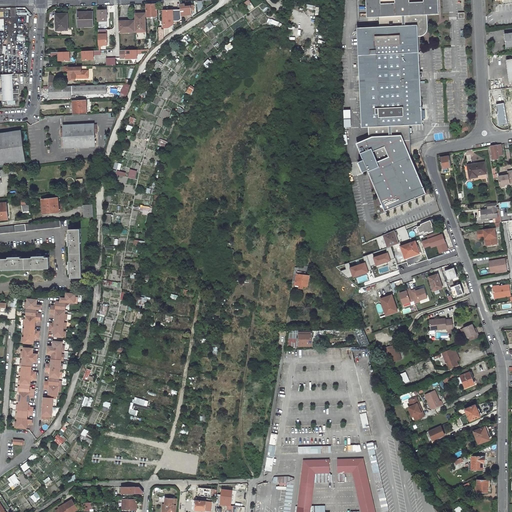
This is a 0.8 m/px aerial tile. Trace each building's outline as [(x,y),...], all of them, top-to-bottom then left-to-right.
[(254,8),(248,0),(245,2),(250,10),(254,8)] [(379,17),(379,27),(357,28),(363,128),(370,128),(372,127),(377,142),(360,149),(365,161),(360,163),(365,173),(370,171),(385,210),(426,193),(413,156),(412,156),(408,146),(412,145),(411,125),(423,124),(418,34),(422,34),(425,30),(425,25),(425,15),(438,14),(437,0),(365,0),(366,6),(370,6),(370,17),(379,17)] [(155,23),(158,23),(158,19),(157,4),(147,4),(147,16),(156,16),(156,19),(155,19),(155,23)] [(185,6),(185,4),(180,4),(181,10),(182,16),(192,14),(192,10),(191,6),(185,6)] [(107,24),(107,10),(98,10),(98,25),(107,24)] [(163,10),(163,18),(173,18),(173,10),(163,10)] [(173,18),(173,21),(179,21),(182,19),(182,16),(181,10),(173,10),(173,18)] [(78,12),(78,27),(84,26),(84,25),(93,24),(93,12),(78,12)] [(146,31),(146,13),(135,13),(135,20),(136,32),(146,31)] [(68,30),(67,14),(56,14),(57,30),(68,30)] [(173,21),(173,18),(163,18),(163,28),(168,28),(173,25),(173,21)] [(136,32),(135,20),(119,21),(119,32),(136,32)] [(107,34),(99,34),(99,45),(108,45),(107,34)] [(184,44),(191,37),(188,34),(184,37),(185,39),(182,42),(184,44)] [(459,47),(464,122),(470,121),(465,46),(459,47)] [(138,58),(137,49),(126,50),(126,55),(126,58),(126,59),(138,58)] [(70,60),(70,51),(59,52),(59,56),(59,61),(70,60)] [(94,51),(82,51),(82,60),(94,59),(94,51)] [(70,67),(70,66),(65,66),(65,71),(69,71),(69,73),(73,73),(73,78),(88,78),(88,71),(82,71),(82,67),(70,67)] [(9,74),(0,74),(0,79),(2,79),(3,89),(0,89),(0,94),(3,94),(3,101),(14,100),(13,94),(19,93),(19,89),(13,89),(13,79),(19,78),(18,74),(9,74)] [(57,86),(58,76),(49,75),(48,87),(49,87),(57,86)] [(150,84),(152,82),(146,79),(145,82),(143,86),(147,88),(149,84),(150,84)] [(455,122),(453,81),(446,82),(449,123),(455,122)] [(436,82),(439,123),(445,123),(443,82),(436,82)] [(191,95),(195,88),(190,84),(185,91),(191,95)] [(107,93),(107,85),(57,86),(49,87),(49,98),(72,97),(72,94),(107,93)] [(511,87),(501,88),(504,103),(508,123),(508,125),(511,123),(511,105),(510,97),(511,96),(511,87)] [(149,94),(143,91),(141,96),(146,99),(149,94)] [(151,95),(149,94),(146,99),(141,96),(140,98),(146,102),(151,95)] [(87,113),(86,99),(75,100),(75,110),(75,114),(87,113)] [(499,124),(508,123),(504,103),(497,105),(499,116),(497,116),(499,124)] [(95,126),(94,123),(63,125),(63,130),(63,135),(64,148),(96,146),(95,131),(95,126)] [(372,127),(370,128),(370,139),(358,144),(360,149),(377,142),(372,127)] [(21,130),(0,133),(0,164),(26,161),(21,130)] [(492,157),(492,160),(499,158),(499,156),(503,155),(501,144),(491,146),(493,156),(492,157)] [(440,158),(442,169),(448,168),(448,167),(452,166),(450,156),(440,158)] [(468,165),(470,178),(477,177),(477,175),(486,173),(484,162),(468,165)] [(1,177),(12,175),(11,174),(11,168),(0,170),(1,177)] [(128,177),(136,178),(138,170),(130,169),(128,177)] [(505,185),(510,184),(510,183),(511,182),(511,171),(508,172),(508,173),(509,175),(503,176),(499,176),(500,185),(505,185)] [(117,176),(115,175),(111,174),(108,182),(113,182),(116,182),(117,176)] [(59,211),(58,197),(42,199),(43,205),(45,205),(46,212),(59,211)] [(8,218),(7,203),(0,203),(0,216),(2,217),(3,219),(8,218)] [(488,209),(481,209),(481,217),(481,218),(500,215),(499,210),(498,207),(496,207),(496,203),(487,204),(488,209)] [(84,217),(94,217),(93,204),(84,205),(84,217)] [(143,205),(141,213),(150,215),(152,207),(143,205)] [(435,223),(434,218),(421,223),(421,225),(417,226),(420,233),(424,231),(424,233),(428,231),(428,233),(434,230),(432,225),(435,223)] [(26,231),(61,227),(60,220),(0,226),(0,233),(16,232),(15,230),(26,228),(26,231)] [(498,227),(480,230),(481,237),(488,236),(488,238),(491,238),(491,241),(499,240),(498,227)] [(83,277),(81,228),(70,229),(70,233),(68,233),(68,237),(66,237),(67,241),(69,241),(69,246),(70,246),(71,261),(69,261),(69,265),(67,265),(68,269),(70,269),(70,274),(71,274),(71,277),(83,277)] [(396,232),(384,236),(388,248),(400,244),(397,235),(396,232)] [(439,252),(449,249),(443,233),(423,240),(426,248),(437,244),(439,252)] [(419,253),(415,241),(402,246),(406,258),(419,253)] [(117,249),(115,249),(115,246),(105,246),(104,254),(117,254),(117,249)] [(0,269),(50,268),(50,257),(46,257),(45,255),(41,255),(41,253),(37,253),(37,256),(33,256),(33,257),(21,258),(21,256),(17,256),(17,254),(12,254),(13,256),(8,257),(8,258),(0,258),(0,269)] [(505,259),(489,261),(491,272),(495,272),(502,271),(503,272),(507,271),(505,259)] [(444,271),(449,284),(453,282),(452,279),(457,277),(454,267),(444,271)] [(305,275),(306,272),(297,271),(297,274),(294,273),(292,284),(307,286),(309,276),(305,275)] [(438,274),(429,277),(433,291),(442,288),(438,274)] [(453,282),(449,284),(454,296),(464,293),(460,283),(454,286),(453,282)] [(509,284),(492,287),(494,298),(511,295),(509,284)] [(415,290),(411,291),(414,301),(416,304),(420,302),(419,301),(427,298),(424,288),(420,290),(416,291),(415,290)] [(411,291),(410,289),(406,290),(407,291),(399,294),(403,305),(414,301),(411,291)] [(64,298),(61,298),(61,302),(66,302),(77,303),(78,298),(75,298),(76,294),(66,293),(66,297),(66,298),(64,298)] [(391,314),(398,311),(395,304),(394,304),(391,296),(381,299),(385,313),(390,311),(391,314)] [(27,303),(25,302),(25,308),(27,308),(36,309),(41,309),(42,305),(37,305),(37,300),(28,299),(27,303)] [(51,306),(51,310),(65,311),(66,302),(61,302),(57,302),(56,305),(56,306),(55,306),(51,306)] [(27,308),(26,316),(41,317),(41,314),(37,314),(36,313),(36,312),(36,309),(27,308)] [(51,310),(51,313),(54,314),(55,314),(55,316),(55,319),(64,320),(67,320),(67,315),(65,314),(65,311),(51,310)] [(40,321),(41,317),(26,316),(26,320),(24,319),(23,325),(26,325),(35,326),(35,323),(35,321),(37,321),(40,321)] [(431,331),(447,329),(447,331),(453,330),(452,320),(446,320),(446,318),(430,320),(431,331)] [(50,323),(49,327),(64,328),(66,329),(66,323),(64,323),(64,320),(55,319),(55,322),(55,324),(53,324),(50,323)] [(35,329),(35,326),(26,325),(25,329),(23,328),(22,334),(25,334),(39,335),(39,332),(36,331),(34,331),(35,329)] [(476,334),(474,329),(472,325),(465,328),(468,338),(470,337),(471,340),(479,337),(478,333),(476,334)] [(54,333),(53,336),(65,337),(66,332),(63,332),(64,328),(49,327),(49,331),(53,331),(54,331),(54,333)] [(367,328),(356,329),(357,346),(368,345),(367,328)] [(299,340),(287,340),(287,346),(299,345),(311,345),(311,337),(323,337),(323,330),(299,331),(299,332),(299,340)] [(289,331),(287,340),(299,340),(299,332),(299,331),(289,331)] [(22,337),(22,343),(33,344),(34,340),(34,338),(35,339),(39,339),(39,335),(25,334),(24,337),(22,337)] [(62,346),(62,342),(53,341),(53,345),(53,347),(51,346),(48,346),(47,350),(62,351),(64,352),(64,346),(62,346)] [(400,361),(395,345),(389,347),(393,363),(400,361)] [(33,352),(33,349),(24,348),(23,352),(21,351),(20,357),(23,357),(37,358),(37,354),(34,354),(33,354),(33,352)] [(452,349),(442,353),(449,369),(458,365),(452,349)] [(52,356),(51,359),(61,360),(63,360),(64,355),(61,355),(62,351),(47,350),(47,354),(50,354),(52,354),(52,356)] [(22,360),(20,360),(20,366),(22,366),(31,367),(32,363),(32,362),(33,362),(37,362),(37,358),(23,357),(22,360)] [(60,364),(61,360),(51,359),(51,363),(51,365),(50,365),(46,364),(46,368),(60,369),(62,369),(63,364),(60,364)] [(31,370),(31,367),(22,366),(22,369),(19,369),(19,375),(21,375),(35,376),(36,372),(32,372),(31,372),(31,370)] [(60,369),(46,368),(45,372),(49,372),(50,372),(50,374),(50,377),(59,378),(61,378),(62,373),(60,373),(60,369)] [(466,388),(475,384),(470,372),(468,368),(460,372),(462,377),(458,378),(461,385),(464,384),(466,388)] [(404,383),(410,380),(406,371),(400,374),(404,383)] [(166,372),(163,378),(173,381),(175,375),(166,372)] [(32,379),(35,380),(35,376),(21,375),(21,378),(19,378),(18,383),(20,384),(20,383),(30,384),(30,381),(30,379),(32,379)] [(59,378),(50,377),(49,380),(49,382),(48,382),(44,382),(44,385),(61,387),(61,382),(59,382),(59,378)] [(29,388),(30,384),(20,383),(20,384),(20,387),(18,387),(17,392),(20,392),(34,393),(34,390),(31,390),(29,389),(29,388)] [(60,392),(61,387),(44,385),(44,389),(47,389),(49,389),(48,391),(48,395),(56,395),(58,395),(58,392),(60,392)] [(435,390),(426,395),(432,409),(443,404),(442,400),(440,401),(435,390)] [(19,396),(17,396),(17,401),(19,401),(28,402),(28,399),(29,397),(30,397),(34,397),(34,393),(20,392),(19,396)] [(55,399),(56,395),(48,395),(48,398),(43,398),(42,407),(52,407),(53,399),(55,399)] [(134,403),(150,407),(151,400),(137,397),(136,399),(132,398),(128,413),(137,415),(138,410),(133,409),(134,403)] [(419,403),(417,397),(410,401),(412,406),(409,407),(413,416),(414,416),(416,419),(425,416),(423,411),(422,412),(418,404),(419,403)] [(90,406),(92,399),(88,398),(88,399),(85,398),(83,404),(90,406)] [(28,405),(28,402),(19,401),(18,405),(16,404),(16,410),(18,410),(32,411),(33,407),(29,407),(28,407),(28,405)] [(465,410),(467,414),(470,421),(484,415),(483,413),(482,414),(477,404),(465,410)] [(51,416),(52,407),(42,407),(41,415),(41,419),(49,420),(49,416),(51,416)] [(28,414),(32,415),(32,411),(18,410),(18,413),(15,413),(15,418),(17,419),(27,419),(27,416),(27,414),(28,414)] [(360,414),(363,427),(370,426),(366,412),(360,414)] [(15,422),(14,427),(26,428),(26,425),(26,423),(28,423),(31,423),(32,420),(27,419),(17,419),(17,422),(15,422)] [(115,430),(117,422),(110,420),(108,428),(115,430)] [(441,426),(429,431),(431,436),(432,436),(434,439),(445,435),(441,426)] [(489,431),(487,432),(485,426),(474,431),(479,444),(493,438),(492,436),(491,436),(489,431)] [(92,440),(95,436),(89,432),(86,436),(92,440)] [(271,433),(265,470),(272,471),(278,434),(271,433)] [(62,435),(61,437),(58,434),(55,437),(62,443),(66,438),(62,435)] [(174,445),(180,446),(183,436),(177,435),(174,445)] [(102,445),(109,446),(111,438),(105,436),(102,445)] [(374,441),(367,443),(381,511),(389,511),(374,441)] [(298,446),(298,454),(331,452),(331,445),(298,446)] [(155,461),(158,462),(161,451),(152,448),(147,471),(153,472),(155,461)] [(484,469),(485,456),(472,456),(472,469),(484,469)] [(304,461),(301,486),(314,487),(315,474),(329,473),(329,460),(304,461)] [(356,487),(369,484),(363,460),(338,460),(338,473),(353,473),(356,487)] [(25,470),(31,465),(28,461),(22,466),(25,470)] [(290,511),(294,477),(275,475),(274,483),(286,484),(283,511),(290,511)] [(48,486),(53,481),(49,476),(43,480),(48,486)] [(20,482),(22,488),(31,485),(29,479),(20,482)] [(477,485),(477,492),(488,492),(488,480),(477,480),(477,483),(475,483),(475,485),(477,485)] [(356,487),(361,505),(373,502),(369,484),(356,487)] [(314,487),(301,486),(299,504),(312,505),(314,487)] [(232,492),(233,492),(233,491),(223,490),(222,501),(231,502),(232,492)] [(30,496),(35,502),(41,497),(36,491),(30,496)] [(166,497),(165,504),(167,504),(167,508),(166,511),(175,511),(177,498),(166,497)] [(55,511),(73,511),(78,509),(72,500),(65,504),(66,506),(64,508),(63,507),(59,509),(56,511),(55,511)] [(137,509),(137,500),(123,500),(123,509),(137,509)] [(194,505),(193,509),(205,511),(206,501),(192,500),(192,505),(194,505)] [(361,505),(362,511),(375,511),(373,502),(361,505)]
